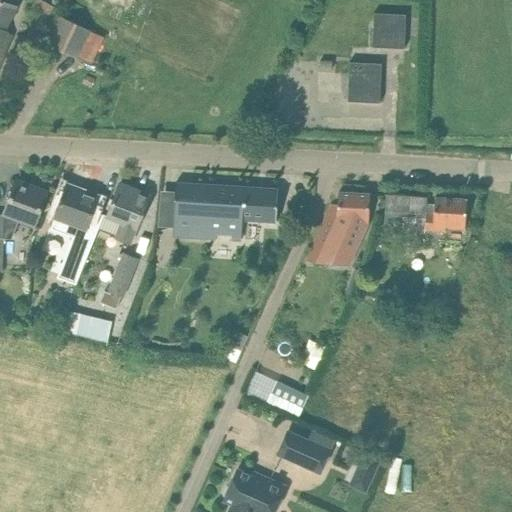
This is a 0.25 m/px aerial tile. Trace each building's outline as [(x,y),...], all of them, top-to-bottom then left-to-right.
[(0,0),(0,60),(11,35),(2,31),(14,3),(5,0),(0,0)] [(404,14),(372,13),(371,48),(403,49),(404,14)] [(48,42),(78,56),(91,29),(60,15),(48,42)] [(349,62),(348,81),(348,101),(380,102),(381,63),(349,62)] [(96,79),(87,74),(82,83),(91,88),(96,79)] [(15,183),(3,213),(5,214),(34,225),(47,191),(30,185),(29,188),(15,183)] [(55,217),(85,228),(86,228),(97,198),(83,193),(84,190),(67,183),(62,198),(61,198),(59,202),(60,203),(55,217)] [(120,183),(112,201),(107,216),(122,222),(116,237),(130,243),(136,228),(148,198),(135,193),(137,189),(120,183)] [(232,234),(232,240),(236,240),(236,244),(241,244),(242,219),(276,221),(278,188),(176,183),(173,236),(216,239),(216,233),(232,234)] [(331,204),(313,246),(349,263),(365,222),(368,223),(369,193),(338,192),(338,205),(331,204)] [(427,197),(386,194),(385,214),(384,230),(400,231),(401,215),(425,217),(425,230),(445,231),(445,228),(465,229),(467,199),(435,197),(434,204),(426,203),(427,197)] [(87,255),(76,251),(73,249),(62,279),(76,284),(87,255)] [(109,291),(123,296),(138,259),(124,253),(109,291)] [(76,333),(75,337),(107,344),(112,320),(67,310),(62,330),(76,333)] [(227,341),(243,348),(249,333),(233,326),(227,341)] [(277,380),(266,403),(298,418),(300,414),(309,395),(308,394),(277,380)] [(286,429),(274,455),(318,475),(330,448),(286,429)] [(349,485),(366,492),(381,459),(364,450),(349,485)] [(265,481),(238,468),(230,485),(227,486),(223,494),(225,497),(223,500),(231,504),(227,511),(266,511),(272,499),(278,501),(285,485),(267,477),(265,481)]
